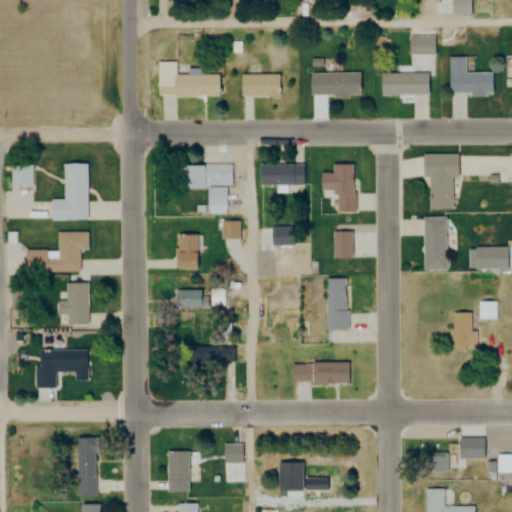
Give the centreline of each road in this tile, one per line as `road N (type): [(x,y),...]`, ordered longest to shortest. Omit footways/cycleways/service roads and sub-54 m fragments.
road 1 (residential): [(133,0),(138,511)]
road 2 (residential): [(511,133),(0,133)]
road 3 (residential): [(511,410),(1,410)]
road 4 (residential): [(391,134),(392,511)]
